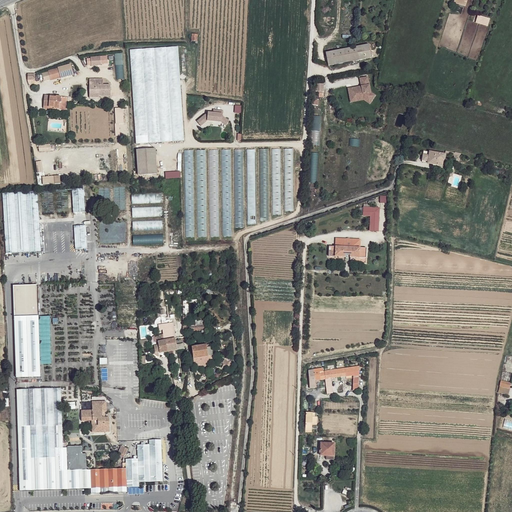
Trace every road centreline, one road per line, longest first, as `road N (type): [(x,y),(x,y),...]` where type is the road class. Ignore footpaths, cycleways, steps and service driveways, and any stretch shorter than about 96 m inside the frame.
road 1 (track): [(313,0),(297,219),(303,240),(295,503),(315,511)]
road 2 (track): [(407,161),(390,186),(245,236),(252,375),(239,511)]
road 3 (unknown): [(356,511),(360,396),(311,401)]
